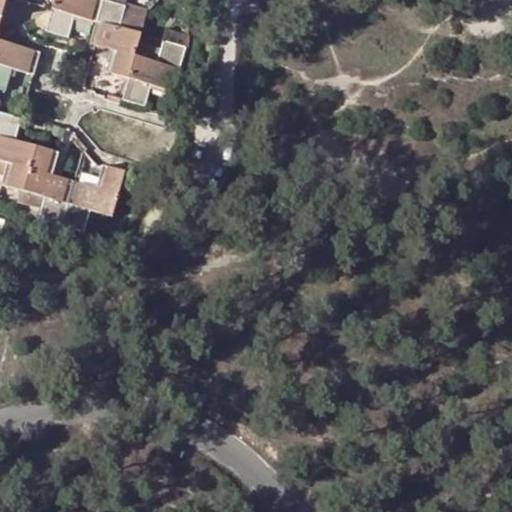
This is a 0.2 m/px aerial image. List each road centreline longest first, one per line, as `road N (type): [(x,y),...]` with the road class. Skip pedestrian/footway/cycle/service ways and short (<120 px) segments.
road 1 (tertiary): [(296,511),(206,436),(148,411),(93,403),(0,422)]
road 2 (residential): [(230,148),(229,0)]
